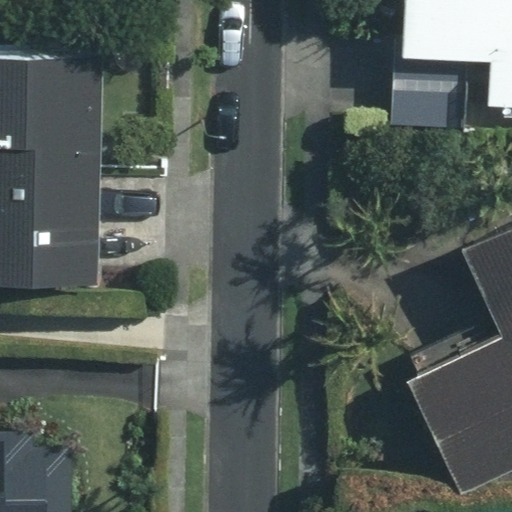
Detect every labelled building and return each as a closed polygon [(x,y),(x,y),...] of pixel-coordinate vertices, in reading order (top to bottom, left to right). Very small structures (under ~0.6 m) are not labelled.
[(511,0),(389,0),(389,49),(479,51),(478,93),(511,93),(511,0)] [(0,272),(84,272),(84,44),(0,44),(0,272)] [(462,68),(383,63),(381,120),(459,123),(462,68)] [(482,331),(391,374),(448,491),(511,460),(511,213),(442,246),(482,331)] [(0,511),(56,511),(56,450),(20,425),(0,425),(0,511)]
